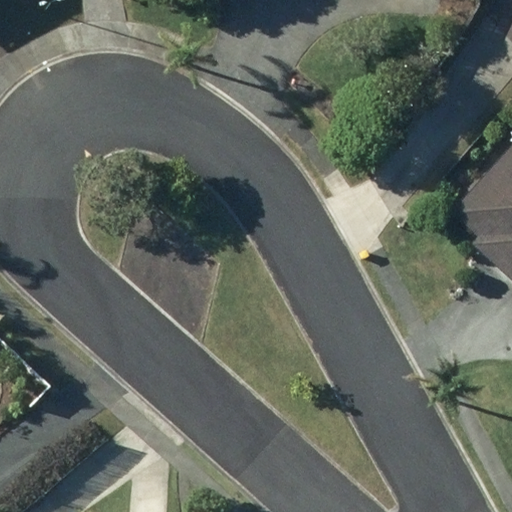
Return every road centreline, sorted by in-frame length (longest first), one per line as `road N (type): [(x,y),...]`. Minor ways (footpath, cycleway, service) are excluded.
road 1 (residential): [(415,511),(68,272),(10,157),(44,62),(154,19),(230,85)]
road 2 (residential): [(230,85),(437,511)]
